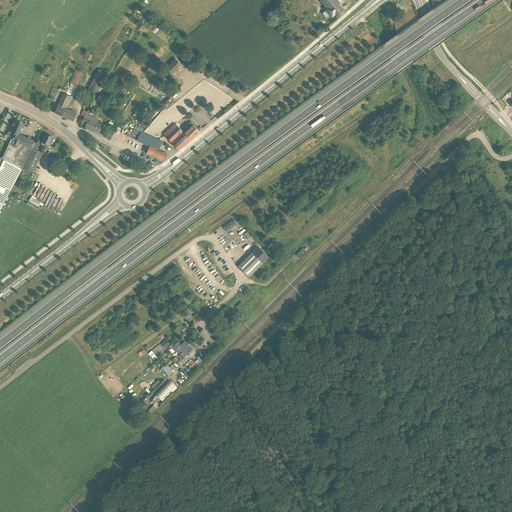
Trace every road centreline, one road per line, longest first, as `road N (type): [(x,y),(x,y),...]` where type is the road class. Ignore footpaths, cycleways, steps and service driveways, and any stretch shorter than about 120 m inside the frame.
road 1 (motorway): [(0,361),(486,0)]
road 2 (motorway): [(465,0),(0,345)]
road 3 (unclassified): [(413,192),(91,511)]
road 4 (unclassified): [(0,388),(166,262),(201,238),(212,241)]
road 5 (secondary): [(182,158),(369,7)]
road 6 (track): [(364,511),(318,479),(263,408)]
road 7 (unclassified): [(215,344),(198,325),(237,286),(238,275),(212,241)]
road 8 (unclassified): [(413,192),(470,138),(483,137),(498,157),(511,156)]
